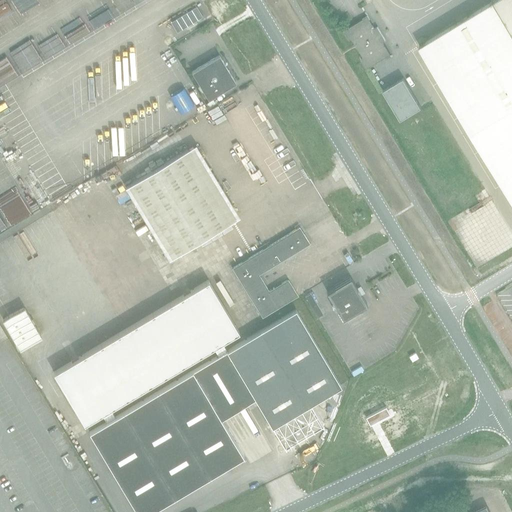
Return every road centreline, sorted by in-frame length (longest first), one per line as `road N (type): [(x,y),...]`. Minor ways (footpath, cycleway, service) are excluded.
road 1 (unclassified): [(441,312),(253,0)]
road 2 (unknown): [(184,0),(2,110)]
road 3 (unknown): [(2,110),(33,165),(156,91)]
road 4 (unknown): [(95,511),(0,365)]
road 5 (unclassified): [(511,430),(441,312)]
